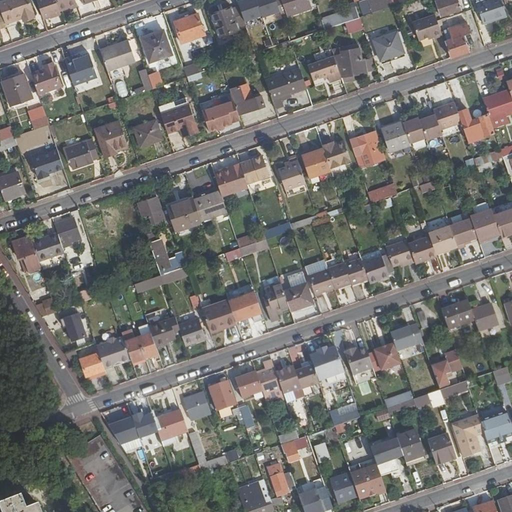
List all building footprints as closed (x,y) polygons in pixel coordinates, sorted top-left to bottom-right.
[(0,6),(2,13),(6,23),(22,18),(23,22),(34,18),(28,0),(3,0),(0,1),(0,6)] [(36,0),(43,19),(50,17),(50,19),(60,16),(59,11),(55,0),(36,0)] [(68,11),(78,7),(75,0),(55,0),(59,11),(67,8),(68,11)] [(275,0),(280,13),(285,10),(281,0),(275,0)] [(287,14),(315,4),(313,0),(281,0),(285,10),(287,14)] [(368,0),(373,12),(377,11),(373,0),(368,0)] [(373,0),(377,11),(393,5),(390,0),(373,0)] [(456,0),(441,0),(436,2),(441,17),(460,10),(456,0)] [(484,23),(507,15),(501,0),(487,0),(477,4),(484,23)] [(243,20),(238,7),(231,9),(230,8),(211,15),(219,37),(238,30),(235,23),(243,20)] [(444,42),(450,59),(469,53),(464,36),(470,34),(463,13),(444,19),(451,40),(444,42)] [(197,14),(176,22),(183,43),(204,35),(197,14)] [(434,40),(442,37),(435,16),(412,23),(419,42),(427,39),(433,37),(434,40)] [(347,21),(344,22),(348,32),(362,27),(358,17),(347,21)] [(247,23),(258,52),(289,41),(287,34),(271,40),(272,41),(266,43),(258,22),(252,25),(251,22),(247,23)] [(298,22),(284,26),(287,34),(289,41),(303,36),(298,22)] [(171,55),(163,32),(141,40),(150,63),(171,55)] [(402,53),(396,33),(372,42),(380,61),(402,53)] [(126,41),(99,51),(107,72),(134,62),(126,41)] [(341,79),(343,85),(351,83),(350,76),(353,76),(367,74),(365,61),(365,60),(361,60),(359,50),(338,53),(341,78),(340,78),(341,79)] [(72,57),(64,60),(73,86),(97,77),(90,55),(74,61),(72,57)] [(340,78),(333,57),(308,66),(313,81),(321,78),(326,76),(328,79),(329,83),(341,79),(340,78)] [(239,59),(230,62),(232,67),(241,64),(239,59)] [(372,60),(365,61),(367,74),(374,73),(372,60)] [(44,70),(31,74),(38,96),(61,88),(52,64),(43,67),(44,70)] [(194,65),(183,69),(186,77),(197,73),(194,65)] [(264,81),(275,110),(282,108),(283,107),(282,103),(280,99),(291,95),(306,90),(299,69),(264,81)] [(145,91),(151,89),(145,70),(138,72),(145,91)] [(149,75),(153,88),(160,86),(155,73),(149,75)] [(24,74),(2,82),(10,106),(32,98),(24,74)] [(123,80),(115,82),(118,97),(127,95),(123,80)] [(246,85),(229,90),(229,91),(238,115),(264,106),(261,97),(249,101),(247,101),(246,98),(250,97),(246,85)] [(231,124),(240,121),(238,115),(229,91),(229,90),(229,88),(221,91),(225,104),(202,112),(209,133),(231,125),(231,124)] [(508,89),(481,98),(489,120),(503,115),(511,112),(511,99),(508,89)] [(454,103),(433,110),(433,111),(440,130),(461,123),(457,112),(454,103)] [(189,104),(160,114),(167,134),(179,129),(185,128),(188,136),(198,133),(189,104)] [(275,110),(277,119),(285,116),(282,108),(275,110)] [(457,112),(461,123),(468,143),(482,138),(479,129),(476,130),(475,128),(473,129),(470,120),(467,109),(457,112)] [(418,120),(425,138),(426,140),(441,135),(440,130),(433,111),(426,114),(427,117),(424,118),(418,120)] [(402,123),(409,143),(425,138),(418,120),(416,114),(409,117),(410,120),(408,121),(402,123)] [(487,115),(470,120),(473,129),(475,128),(476,130),(479,129),(482,138),(493,134),(487,115)] [(503,115),(489,120),(492,127),(506,122),(503,115)] [(32,125),(34,130),(48,125),(46,119),(32,125)] [(402,123),(401,120),(380,128),(388,151),(409,143),(402,123)] [(162,141),(155,121),(134,129),(140,148),(162,141)] [(114,150),(126,146),(118,123),(96,131),(106,157),(116,154),(114,150)] [(0,141),(14,137),(11,127),(0,130),(0,141)] [(182,138),(188,136),(185,128),(179,129),(180,132),(182,138)] [(373,132),(349,141),(359,169),(383,160),(373,132)] [(0,148),(1,151),(17,145),(14,137),(0,141),(0,148)] [(95,162),(100,161),(93,140),(66,150),(73,170),(85,166),(84,163),(94,160),(95,162)] [(331,142),(321,145),(322,149),(328,168),(349,160),(342,140),(331,144),(331,142)] [(511,147),(500,151),(502,158),(511,154),(511,147)] [(328,168),(322,149),(302,156),(309,178),(329,171),(328,168)] [(55,172),(64,169),(57,150),(32,159),(38,178),(41,179),(48,176),(49,174),(49,173),(55,171),(55,172)] [(491,154),(491,155),(493,161),(502,158),(500,151),(491,154)] [(511,154),(502,158),(510,179),(511,178),(511,154)] [(474,161),(476,167),(493,161),(491,155),(474,161)] [(239,165),(246,184),(268,176),(261,156),(239,164),(239,165)] [(285,190),(305,183),(295,156),(287,159),(289,165),(286,166),(278,169),(285,190)] [(221,196),(247,188),(246,184),(239,165),(220,172),(220,173),(214,175),(219,191),(221,196)] [(0,178),(0,187),(4,200),(24,193),(17,172),(0,178)] [(342,207),(344,212),(347,211),(369,204),(371,203),(367,194),(363,182),(337,191),(342,207)] [(423,185),(411,189),(413,196),(427,191),(425,184),(423,185)] [(367,194),(371,203),(390,196),(391,196),(388,187),(367,194)] [(227,211),(221,196),(219,191),(193,200),(200,220),(227,211)] [(164,219),(157,197),(138,204),(143,216),(149,214),(152,224),(164,219)] [(175,231),(201,222),(200,220),(193,200),(193,198),(166,207),(175,231)] [(316,216),(318,221),(328,218),(344,212),(342,207),(316,216)] [(511,209),(493,216),(499,235),(500,238),(511,233),(511,209)] [(477,238),(480,245),(488,243),(487,240),(490,239),(499,235),(493,216),(491,210),(470,217),(471,220),(477,238)] [(290,226),(292,230),(312,223),(318,221),(316,216),(290,226)] [(75,218),(55,225),(57,233),(63,248),(72,245),(71,242),(82,238),(75,218)] [(450,228),(456,245),(477,238),(471,220),(450,228)] [(426,234),(428,238),(434,255),(457,247),(456,245),(450,228),(449,227),(426,234)] [(153,232),(146,234),(158,270),(171,265),(162,239),(156,241),(153,232)] [(57,233),(32,242),(34,248),(35,253),(39,262),(64,253),(63,248),(57,233)] [(511,233),(500,238),(501,241),(511,237),(511,233)] [(33,249),(29,236),(13,241),(16,250),(17,254),(33,249)] [(413,263),(414,265),(435,258),(434,255),(428,238),(407,245),(413,263)] [(268,246),(265,239),(254,243),(256,250),(268,246)] [(385,251),(391,268),(398,266),(405,264),(405,266),(413,263),(407,245),(406,242),(385,249),(385,251)] [(17,254),(19,259),(25,257),(35,253),(33,249),(17,254)] [(180,269),(187,266),(182,251),(175,254),(178,263),(180,269)] [(364,259),(372,282),(380,280),(381,281),(388,279),(386,275),(393,273),(391,268),(385,251),(364,259)] [(31,273),(41,269),(39,262),(35,253),(25,257),(31,273)] [(25,275),(31,273),(25,257),(19,259),(25,275)] [(343,263),(334,267),(341,288),(351,285),(351,286),(368,281),(361,260),(360,259),(344,265),(343,263)] [(368,281),(369,284),(372,282),(364,259),(361,260),(368,281)] [(160,276),(180,269),(178,263),(171,265),(158,270),(160,276)] [(334,267),(328,269),(335,288),(335,290),(341,288),(334,267)] [(328,269),(308,276),(315,295),(335,288),(328,269)] [(283,291),(281,284),(263,290),(266,297),(262,298),(270,323),(279,320),(277,316),(276,312),(281,310),(289,307),(283,291)] [(306,284),(283,291),(289,307),(291,312),(313,304),(306,284)] [(78,293),(82,303),(97,297),(94,288),(78,293)] [(259,305),(255,292),(231,301),(233,306),(235,305),(237,312),(245,310),(259,305)] [(200,303),(197,296),(191,298),(195,311),(202,308),(200,303)] [(42,303),(47,315),(56,312),(51,298),(42,301),(42,303)] [(202,308),(202,311),(213,307),(210,299),(200,303),(202,308)] [(236,323),(228,302),(213,307),(202,311),(210,333),(236,323)] [(467,302),(441,311),(448,331),(474,322),(470,311),(467,302)] [(511,302),(503,305),(508,320),(511,319),(511,302)] [(34,305),(42,317),(47,315),(42,303),(34,305)] [(474,322),(478,333),(498,326),(491,304),(470,311),(474,322)] [(245,310),(237,312),(241,321),(242,321),(248,319),(246,312),(245,310)] [(79,311),(64,316),(73,341),(87,336),(79,311)] [(416,314),(421,327),(426,325),(422,312),(416,314)] [(175,317),(170,319),(176,337),(181,335),(178,327),(175,317)] [(151,333),(156,347),(166,344),(165,341),(176,337),(170,319),(148,326),(151,333)] [(181,335),(185,347),(205,340),(199,320),(178,327),(181,335)] [(236,323),(239,334),(246,332),(242,321),(241,321),(236,323)] [(422,343),(416,325),(408,328),(408,325),(400,328),(400,331),(390,334),(393,345),(396,352),(422,343)] [(131,360),(132,362),(158,353),(156,347),(151,333),(125,342),(130,357),(131,360)] [(97,347),(99,354),(104,369),(115,365),(114,362),(130,357),(125,342),(123,337),(116,340),(113,338),(109,339),(108,343),(97,347)] [(396,352),(393,345),(374,351),(381,371),(400,365),(396,352)] [(344,373),(336,347),(327,350),(326,348),(316,351),(317,354),(309,357),(313,369),(318,383),(328,379),(344,373)] [(372,369),(365,348),(355,352),(354,349),(344,353),(352,376),(372,369)] [(445,362),(431,367),(438,389),(449,386),(446,379),(448,378),(447,375),(462,370),(455,351),(443,356),(445,362)] [(83,378),(86,377),(105,370),(104,369),(99,354),(77,361),(83,378)] [(115,365),(131,360),(130,357),(114,362),(115,365)] [(318,383),(313,369),(296,375),(294,370),(277,376),(271,360),(263,363),(265,369),(266,374),(257,377),(262,392),(264,398),(282,391),(286,404),(296,400),(293,393),(301,390),(302,393),(319,387),(318,383)] [(504,368),(492,373),(496,386),(509,381),(504,368)] [(265,369),(255,372),(255,373),(257,377),(266,374),(265,369)] [(87,380),(106,374),(105,370),(86,377),(87,380)] [(242,399),(262,392),(257,377),(255,373),(235,380),(242,399)] [(355,404),(344,373),(328,379),(339,410),(355,404)] [(465,382),(439,391),(442,400),(468,391),(465,382)] [(227,383),(209,389),(216,411),(235,404),(227,383)] [(439,391),(427,395),(429,402),(431,406),(443,402),(442,400),(439,391)] [(210,413),(203,393),(183,400),(190,420),(210,413)] [(410,393),(391,400),(394,407),(413,400),(410,393)] [(427,395),(413,400),(415,406),(415,407),(429,402),(427,395)] [(384,402),(386,409),(394,407),(391,400),(384,402)] [(415,406),(413,400),(394,407),(386,409),(389,416),(415,406)] [(238,409),(243,421),(249,419),(245,407),(238,409)] [(153,420),(160,440),(187,431),(180,411),(153,420)] [(334,428),(360,419),(357,412),(340,418),(338,413),(329,416),(334,428)] [(483,434),(487,445),(496,442),(498,445),(505,443),(504,439),(511,436),(511,432),(505,413),(479,422),(483,434)] [(473,438),(483,434),(479,422),(477,417),(452,427),(463,458),(478,453),(473,438)] [(135,423),(137,428),(148,424),(146,419),(135,423)] [(148,424),(137,428),(126,432),(131,447),(153,440),(148,424)] [(339,444),(334,428),(323,431),(329,448),(339,444)] [(188,434),(202,473),(228,464),(225,456),(205,463),(194,431),(188,434)] [(278,437),(281,446),(299,439),(296,431),(278,437)] [(416,432),(396,438),(402,455),(403,458),(422,451),(416,432)] [(90,447),(101,442),(98,436),(87,441),(90,447)] [(447,436),(427,443),(434,461),(447,457),(449,462),(456,460),(447,436)] [(396,438),(371,446),(377,463),(402,455),(396,438)] [(324,445),(316,447),(321,462),(329,459),(324,445)] [(296,450),(292,451),(291,446),(285,449),(289,462),(299,459),(296,450)] [(241,458),(238,448),(225,452),(228,461),(241,458)] [(422,451),(403,458),(405,463),(424,456),(422,451)] [(253,455),(243,459),(245,464),(255,461),(253,455)] [(434,461),(436,467),(449,462),(447,457),(434,461)] [(237,461),(228,464),(230,470),(239,467),(237,461)] [(375,463),(349,472),(359,499),(385,490),(375,463)] [(271,478),(281,474),(278,467),(269,471),(271,478)] [(296,489),(290,473),(282,475),(282,474),(281,474),(271,478),(277,496),(296,489)] [(144,484),(149,492),(175,482),(172,474),(144,484)] [(341,485),(347,483),(345,477),(339,479),(341,485)] [(352,498),(347,483),(341,485),(339,479),(335,480),(336,484),(331,486),(337,504),(352,498)] [(237,491),(244,511),(252,511),(272,505),(263,481),(237,491)] [(303,511),(323,511),(316,491),(298,497),(303,511)] [(501,511),(511,511),(511,496),(498,502),(501,511)] [(38,511),(36,506),(27,510),(21,497),(0,505),(0,506),(2,511),(38,511)] [(496,511),(493,502),(473,509),(473,511),(496,511)]
